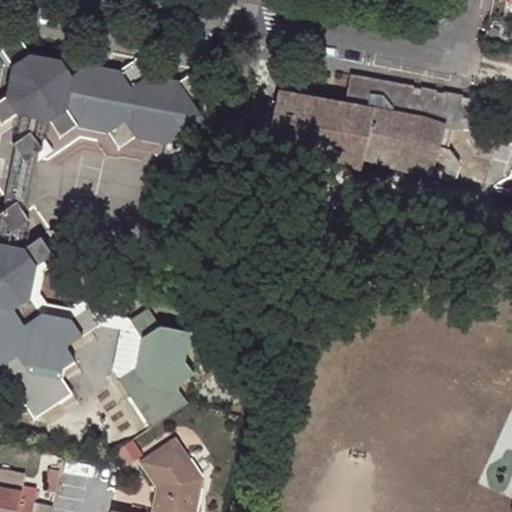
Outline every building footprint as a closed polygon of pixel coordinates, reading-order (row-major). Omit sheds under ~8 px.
[(118,148),(134,138),(165,144),(200,120),(188,102),(206,90),(194,72),(176,84),(147,78),(136,61),(118,72),(89,67),(77,49),(60,61),(30,55),(17,38),(0,49),(12,67),(6,97),(0,100),(0,123),(1,126),(18,115),(26,116),(42,119),(48,120),(60,138),(77,126),(107,132),(118,148)] [(0,81),(0,100),(6,97),(12,67),(0,49),(0,64),(3,68),(0,81)] [(488,121),(494,102),(454,94),(351,75),(345,102),(279,90),(265,150),(362,168),(364,158),(430,178),(456,183),(462,164),(453,149),(449,149),(455,131),(472,129),(475,120),(478,121),(479,119),(488,121)] [(37,140),(42,119),(26,116),(22,138),(31,132),(37,140)] [(34,154),(43,149),(37,140),(31,132),(22,138),(13,144),(19,152),(25,161),(34,154)] [(17,200),(24,210),(34,154),(25,161),(19,152),(9,206),(17,200)] [(21,224),(30,219),(24,210),(17,200),(9,206),(0,212),(0,213),(6,223),(11,231),(21,224)] [(2,244),(16,247),(21,224),(11,231),(6,223),(2,244)] [(81,336),(87,332),(99,324),(91,313),(87,307),(70,319),(42,313),(30,296),(36,266),(44,260),(53,254),(41,235),(22,249),(16,247),(2,244),(0,244),(0,367),(36,420),(74,394),(63,378),(65,368),(75,361),(66,348),(68,339),(70,339),(78,333),(81,336)] [(87,307),(91,313),(99,324),(126,329),(134,341),(129,363),(124,367),(129,374),(137,369),(143,339),(131,322),(104,317),(93,301),(90,296),(68,310),(48,307),(40,294),(43,272),(50,268),(44,260),(36,266),(30,296),(42,313),(70,319),(87,307)] [(153,428),(189,403),(190,403),(189,402),(182,391),(183,382),(195,375),(187,363),(189,352),(201,344),(193,332),(160,326),(149,309),(131,322),(143,339),(137,369),(129,374),(120,380),(153,428)] [(152,511),(196,511),(204,477),(176,437),(140,461),(158,486),(152,511)] [(43,490),(56,493),(58,480),(60,471),(48,468),(43,490)] [(21,492),(0,488),(0,511),(31,511),(34,499),(21,497),(21,492)]
